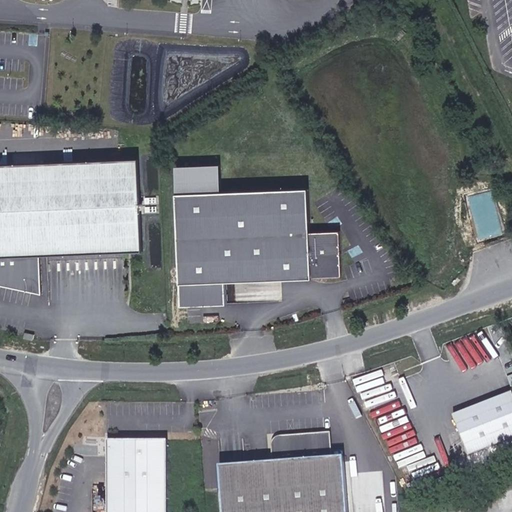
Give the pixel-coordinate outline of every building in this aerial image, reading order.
[(141,251),(137,159),(0,165),(0,286),(41,295),(39,256),(141,251)] [(333,278),(331,235),(303,236),(303,196),(248,196),(248,188),(179,189),(180,301),(225,302),(224,281),(333,278)] [(511,394),(456,414),(470,455),(511,440),(511,394)] [(273,461),(219,465),(221,511),(343,511),(340,456),(330,457),(328,432),(278,435),(276,436),(273,439),(272,443),(273,461)] [(107,511),(168,511),(167,441),(106,442),(107,511)]
